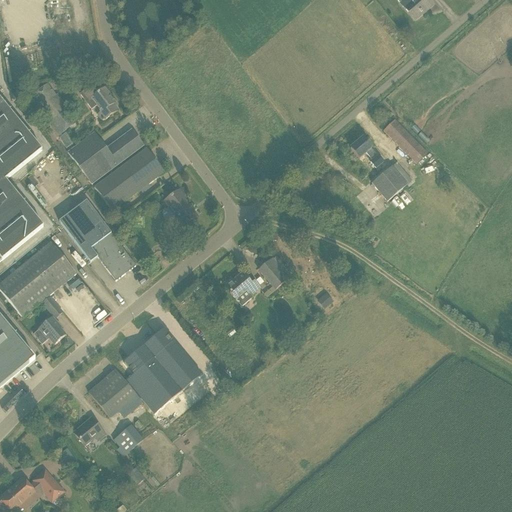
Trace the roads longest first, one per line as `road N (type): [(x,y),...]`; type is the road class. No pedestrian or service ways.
road 1 (unclassified): [(243,219),(281,176),(484,0)]
road 2 (unclassified): [(0,431),(243,219)]
road 3 (track): [(254,208),(331,241),(511,361)]
road 4 (unclassified): [(243,219),(101,38),(94,0)]
